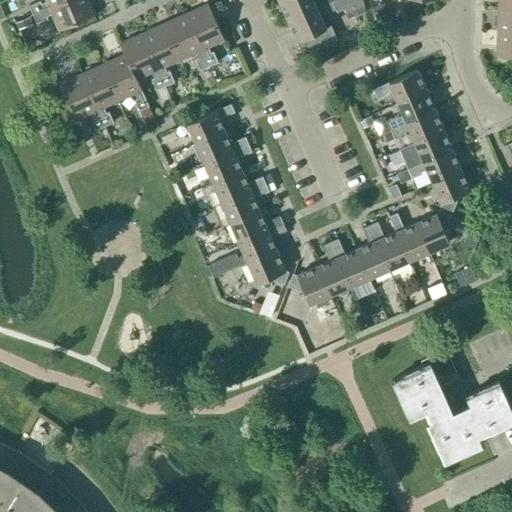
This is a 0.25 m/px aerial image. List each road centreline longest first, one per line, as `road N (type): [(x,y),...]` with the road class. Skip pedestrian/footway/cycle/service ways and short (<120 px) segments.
road 1 (residential): [(287,89),(438,25),(462,23)]
road 2 (residential): [(462,23),(460,52),(487,117),(511,107)]
